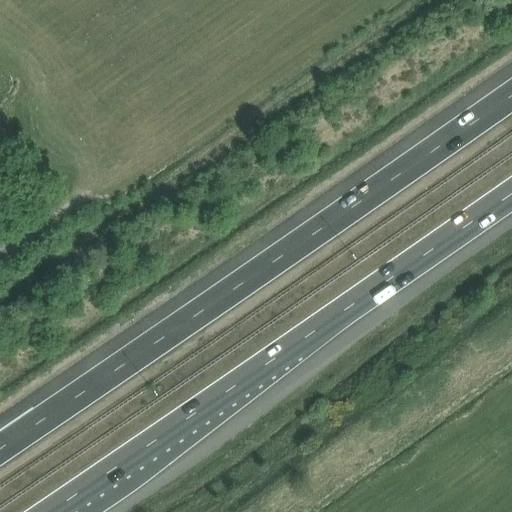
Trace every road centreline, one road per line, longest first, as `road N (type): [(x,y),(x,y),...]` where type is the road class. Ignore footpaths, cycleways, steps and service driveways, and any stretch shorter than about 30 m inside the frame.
road 1 (motorway): [(511,93),(0,446)]
road 2 (motorway): [(48,511),(511,192)]
